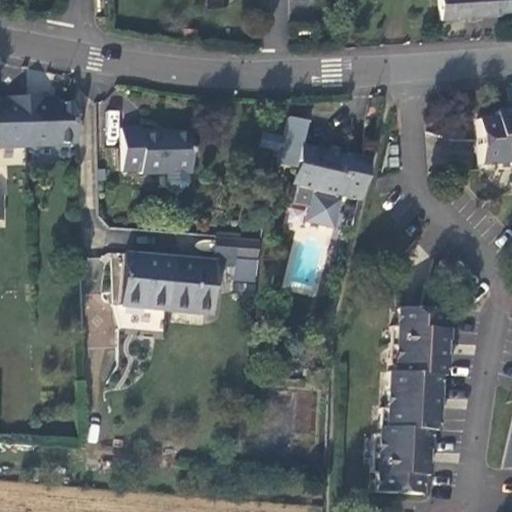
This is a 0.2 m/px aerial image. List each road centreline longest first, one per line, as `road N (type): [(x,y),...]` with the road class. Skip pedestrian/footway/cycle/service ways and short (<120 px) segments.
road 1 (residential): [(405,69),(420,207),(495,276),(458,511)]
road 2 (unknown): [(75,55),(90,245),(178,250)]
road 3 (residential): [(277,80),(75,55)]
road 4 (residential): [(405,69),(277,80)]
